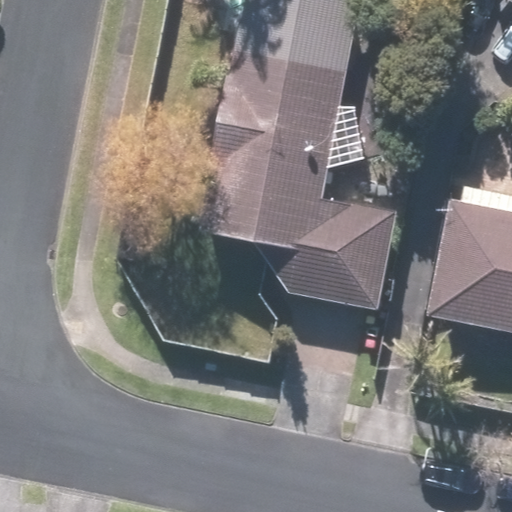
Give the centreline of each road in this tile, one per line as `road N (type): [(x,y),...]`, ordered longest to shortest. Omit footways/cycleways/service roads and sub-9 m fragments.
road 1 (residential): [(408,511),(0,427)]
road 2 (residential): [(0,319),(55,0)]
